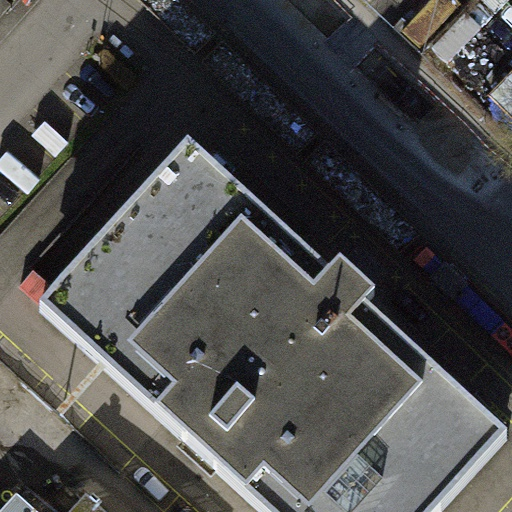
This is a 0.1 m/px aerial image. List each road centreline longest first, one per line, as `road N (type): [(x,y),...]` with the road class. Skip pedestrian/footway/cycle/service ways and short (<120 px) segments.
road 1 (unclassified): [(511,232),(267,0)]
road 2 (unknown): [(0,231),(213,0)]
road 3 (unknown): [(20,361),(198,511)]
